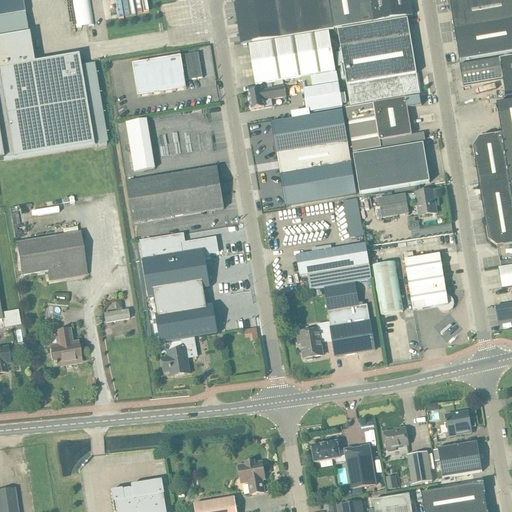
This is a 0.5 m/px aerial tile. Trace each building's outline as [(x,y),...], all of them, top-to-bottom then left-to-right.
[(17,0),(26,12),(40,2),(38,0),(17,0)] [(271,40),(264,0),(238,0),(234,5),(241,45),(271,40)] [(264,0),(271,40),(302,35),(296,0),(264,0)] [(296,0),(302,35),(332,30),(327,0),(296,0)] [(327,0),(332,30),(371,24),(366,0),(327,0)] [(366,0),(371,24),(413,17),(410,0),(366,0)] [(511,0),(449,0),(455,30),(511,20),(511,0)] [(24,14),(0,18),(0,143),(3,162),(93,146),(92,146),(79,67),(78,56),(34,64),(28,34),(24,14)] [(350,106),(410,96),(420,95),(419,86),(420,84),(418,83),(408,20),(338,32),(341,48),(350,106)] [(511,20),(455,30),(460,61),(511,52),(511,20)] [(249,46),(255,85),(301,78),(302,78),(336,72),(329,32),(249,46)] [(185,81),(202,78),(198,54),(133,65),(138,97),(186,89),(185,81)] [(506,95),(511,93),(511,57),(460,66),(463,86),(504,79),(506,95)] [(302,78),(307,113),(342,107),(336,72),(302,78)] [(290,80),(292,89),(288,90),(289,98),(293,98),(293,99),(300,98),(297,79),(290,80)] [(287,97),(285,87),(262,91),(261,90),(248,92),(251,111),(273,107),(271,99),(287,97)] [(353,153),(426,141),(425,133),(412,136),(407,109),(422,106),(420,97),(374,105),(346,110),(353,153)] [(480,138),(473,147),(481,194),(511,188),(511,102),(497,105),(502,134),(480,138)] [(342,112),(272,123),(286,206),(356,195),(342,112)] [(152,170),(146,120),(125,122),(131,173),(152,170)] [(424,145),(354,156),(360,195),(430,183),(424,145)] [(217,168),(207,170),(128,183),(135,224),(224,209),(217,168)] [(511,188),(481,194),(488,240),(498,247),(511,244),(511,188)] [(381,200),(379,201),(380,207),(381,211),(382,217),(382,219),(384,219),(409,214),(407,205),(417,203),(420,217),(427,216),(437,214),(433,191),(423,193),(416,194),(406,196),(381,200)] [(415,218),(409,219),(411,231),(420,230),(418,222),(415,222),(415,218)] [(49,281),(85,275),(78,233),(16,244),(21,276),(47,271),(49,281)] [(217,238),(186,243),(184,234),(140,242),(149,298),(199,290),(209,288),(205,260),(211,259),(210,255),(219,253),(217,238)] [(306,255),(297,257),(300,277),(308,275),(310,291),(320,289),(372,280),(366,244),(332,250),(331,246),(316,249),(317,253),(306,255)] [(454,305),(453,301),(450,298),(448,297),(447,297),(440,255),(405,261),(413,312),(438,307),(441,311),(445,313),(449,312),(452,309),(454,305)] [(502,269),(498,269),(502,289),(511,288),(511,287),(511,262),(501,264),(502,269)] [(98,265),(102,292),(109,291),(104,264),(98,265)] [(395,264),(373,268),(381,316),(403,312),(395,264)] [(307,333),(297,335),(299,345),(301,345),(304,360),(306,359),(313,358),(323,356),(321,344),(333,342),(335,358),(375,351),(373,342),(367,305),(366,306),(359,307),(356,284),(324,289),(326,301),(328,312),(330,323),(317,325),(318,331),(307,333)] [(1,293),(10,296),(12,290),(3,287),(1,293)] [(199,290),(154,297),(157,316),(156,316),(161,343),(181,340),(183,350),(186,349),(186,350),(196,349),(194,338),(196,338),(216,335),(211,307),(206,308),(203,289),(199,290)] [(511,295),(511,305),(495,308),(498,325),(511,323),(511,293),(511,294),(511,295)] [(129,310),(104,314),(105,324),(131,320),(129,310)] [(257,329),(244,331),(245,339),(250,338),(250,343),(259,342),(257,329)] [(70,344),(68,330),(55,333),(58,347),(51,348),(54,366),(80,362),(77,343),(70,344)] [(0,374),(7,373),(6,365),(10,364),(7,348),(0,349),(0,374)] [(186,349),(183,350),(166,353),(167,357),(162,358),(163,369),(170,368),(171,377),(190,374),(186,350),(186,349)] [(438,404),(426,406),(427,413),(439,411),(438,404)] [(468,413),(446,417),(447,423),(446,423),(446,425),(447,425),(449,438),(472,434),(471,428),(476,427),(474,418),(469,419),(468,413)] [(384,434),(386,444),(387,451),(396,449),(396,448),(408,446),(406,429),(394,431),(394,432),(384,434)] [(437,440),(439,448),(452,446),(451,437),(437,440)] [(322,445),(312,447),(314,464),(335,460),(336,465),(347,463),(351,487),(345,488),(338,489),(340,499),(352,497),(363,495),(362,488),(376,486),(370,446),(362,448),(362,451),(353,452),(353,449),(345,451),(345,455),(339,455),(339,452),(337,443),(327,444),(327,446),(322,447),(322,445)] [(438,449),(440,464),(480,458),(477,443),(438,449)] [(427,453),(408,456),(413,486),(432,483),(427,453)] [(480,458),(440,464),(443,479),(482,472),(480,458)] [(262,463),(255,464),(254,462),(246,464),(246,465),(238,467),(241,484),(248,483),(251,496),(265,493),(263,481),(265,480),(262,463)] [(386,479),(388,492),(397,490),(396,478),(386,479)] [(111,492),(114,511),(166,511),(164,495),(165,495),(162,481),(132,486),(132,490),(124,491),(123,490),(111,492)] [(424,511),(487,511),(485,495),(485,494),(484,484),(422,494),(424,511)] [(0,511),(17,511),(15,489),(0,491),(0,511)] [(374,511),(412,511),(410,496),(373,502),(374,511)] [(194,505),(195,511),(237,511),(235,498),(194,505)] [(337,503),(328,504),(329,511),(362,511),(361,504),(347,506),(338,508),(337,503)]
